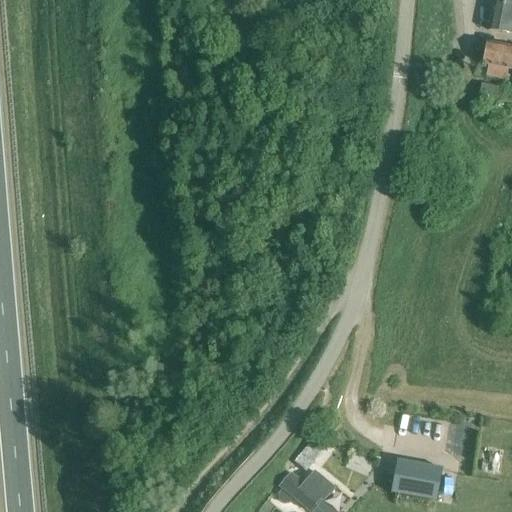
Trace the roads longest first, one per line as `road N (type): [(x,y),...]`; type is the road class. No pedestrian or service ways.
road 1 (residential): [(215,511),(291,424),(350,312),(385,168),(406,0)]
road 2 (trunk): [(19,511),(0,274)]
